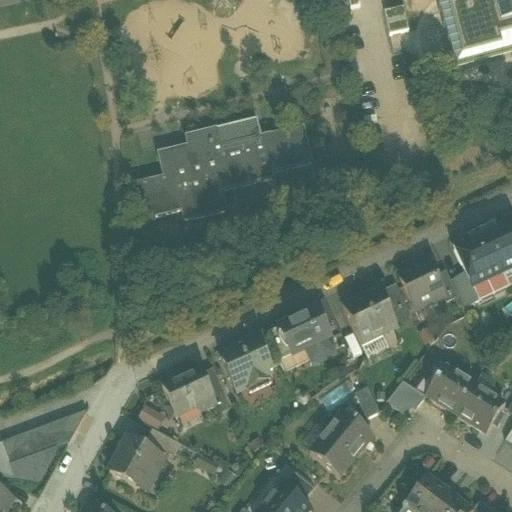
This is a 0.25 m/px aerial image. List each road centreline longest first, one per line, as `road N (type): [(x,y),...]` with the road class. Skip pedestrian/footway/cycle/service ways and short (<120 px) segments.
road 1 (residential): [(511,196),(144,366)]
road 2 (residential): [(144,366),(128,373),(53,511)]
road 3 (residential): [(511,490),(432,450),(397,462)]
